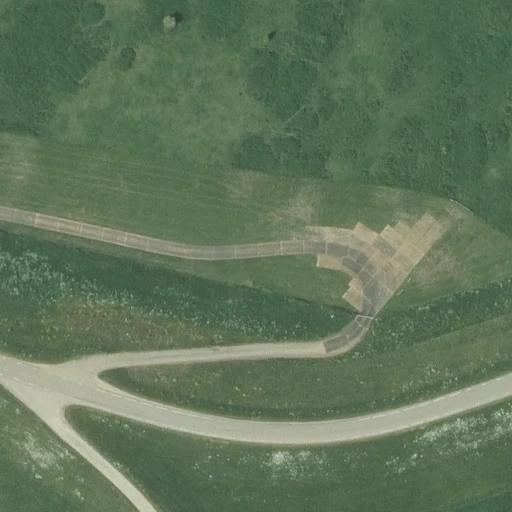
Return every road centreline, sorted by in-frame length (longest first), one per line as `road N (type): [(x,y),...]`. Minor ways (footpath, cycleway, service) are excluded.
road 1 (unclassified): [(511,385),(393,426),(258,440),(159,422),(0,371)]
road 2 (unclassified): [(137,511),(0,371)]
